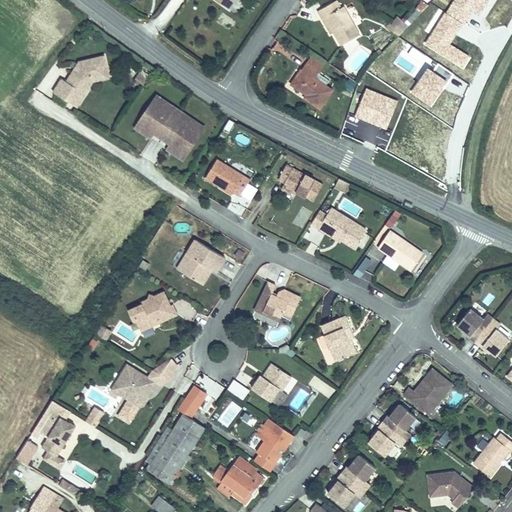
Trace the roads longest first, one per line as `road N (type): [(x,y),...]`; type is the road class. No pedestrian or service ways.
road 1 (tertiary): [(480,225),(225,99)]
road 2 (residential): [(412,325),(266,511)]
road 3 (track): [(461,216),(474,145),(511,56)]
road 4 (residential): [(412,325),(268,243)]
road 5 (residential): [(412,325),(511,404)]
road 6 (residential): [(480,225),(412,325)]
